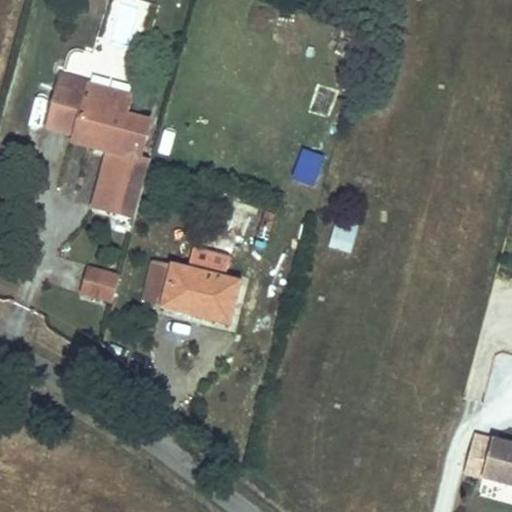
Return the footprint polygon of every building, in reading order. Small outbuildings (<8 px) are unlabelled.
[(133,111),(139,90),(81,73),(65,124),(82,129),(127,144),(125,154),(111,209),(140,216),(155,158),(145,155),(155,117),(133,111)] [(127,144),(82,129),(79,140),(125,154),(127,144)] [(335,218),(330,246),(354,251),(359,222),(335,218)] [(237,324),(249,285),(180,265),(161,260),(154,281),(174,287),(168,304),(237,324)] [(121,273),(89,264),(81,295),(113,303),(121,273)] [(174,287),(154,281),(149,299),(168,304),(174,287)] [(511,485),(511,444),(479,436),(469,474),(511,485)]
